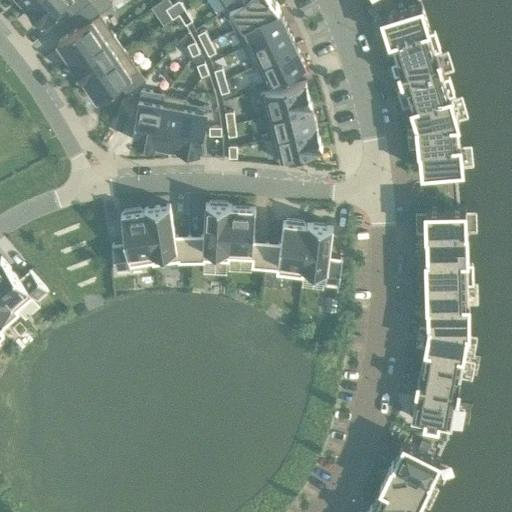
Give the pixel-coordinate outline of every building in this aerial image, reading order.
[(63,4),(73,14),(90,0),(32,0),(26,5),(42,23),(63,4)] [(114,32),(91,0),(90,0),(73,14),(80,26),(57,42),(71,61),(114,32)] [(178,0),(173,3),(179,14),(186,9),(180,0),(178,0)] [(221,0),(226,7),(222,9),(223,10),(237,0),(221,0)] [(279,5),(275,0),(237,0),(223,10),(234,27),(279,5)] [(430,26),(422,1),(382,14),(390,39),(391,38),(391,37),(428,25),(429,26),(430,26)] [(179,14),(173,3),(166,8),(172,18),(179,14)] [(244,46),(287,25),(278,7),(280,6),(279,5),(234,27),(235,28),(244,46)] [(193,19),(186,9),(179,14),(186,24),(193,19)] [(253,65),(296,45),(287,25),(244,46),(253,65)] [(398,61),(399,62),(436,50),(436,49),(435,46),(440,44),(434,27),(429,29),(429,26),(428,25),(391,37),(391,38),(398,61)] [(210,40),(205,30),(197,33),(203,44),(210,40)] [(83,79),(126,50),(114,32),(71,61),(83,79)] [(200,52),(195,40),(188,44),(193,55),(200,52)] [(216,51),(210,40),(203,44),(208,55),(216,51)] [(267,84),(306,65),(296,45),(253,65),(253,66),(258,64),(267,84)] [(406,85),(406,84),(443,72),(443,73),(445,73),(437,48),(436,49),(436,50),(399,62),(398,61),(397,61),(397,63),(392,64),(396,75),(401,73),(404,85),(406,85)] [(126,50),(83,79),(97,99),(120,83),(126,93),(146,79),(126,50)] [(209,73),(205,61),(197,64),(201,76),(209,73)] [(225,79),(222,67),(214,69),(218,81),(225,79)] [(406,85),(412,104),(413,105),(450,94),(450,92),(449,90),(454,89),(449,73),(444,75),(443,73),(443,72),(406,84),(406,85)] [(229,90),(225,79),(218,81),(221,93),(229,90)] [(306,80),(260,92),(266,115),(312,104),(306,80)] [(132,139),(155,143),(165,92),(164,92),(162,102),(139,98),(132,139)] [(155,143),(176,147),(186,96),(165,92),(155,143)] [(417,122),(417,124),(458,120),(458,121),(459,121),(451,92),(450,92),(450,94),(413,105),(412,104),(411,104),(412,106),(417,122)] [(200,152),(208,105),(186,101),(187,97),(186,96),(176,147),(200,152)] [(266,115),(271,136),(317,125),(312,104),(266,115)] [(235,123),(233,111),(225,112),(227,124),(235,123)] [(417,122),(419,148),(420,148),(420,146),(460,142),(460,141),(458,121),(458,120),(417,124),(417,122)] [(236,135),(235,123),(227,124),(228,136),(236,135)] [(317,125),(271,136),(277,159),(323,148),(317,125)] [(209,126),(209,134),(222,134),(222,126),(209,126)] [(420,146),(420,148),(422,171),(464,166),(461,141),(460,141),(460,142),(420,146)] [(229,145),(229,157),(237,157),(237,145),(229,145)] [(190,235),(190,261),(204,261),(204,259),(229,260),(229,257),(228,256),(231,205),(232,205),(232,203),(228,203),(228,201),(210,200),(210,202),(206,202),(204,234),(190,235)] [(146,209),(154,261),(153,261),(153,263),(178,259),(178,261),(190,261),(190,235),(175,235),(170,203),(144,207),(145,209),(146,209)] [(252,266),(265,267),(267,241),(254,240),(256,207),(232,205),(231,205),(228,256),(229,257),(252,258),(252,266)] [(457,207),(425,207),(426,232),(466,231),(466,229),(467,229),(466,206),(465,206),(460,207),(457,207)] [(130,264),(153,261),(154,261),(146,209),(145,209),(141,209),(141,207),(124,209),(124,212),(121,212),(125,241),(112,243),(116,270),(131,268),(130,264)] [(280,242),(267,241),(265,267),(277,268),(277,273),(303,276),(304,268),(303,268),(308,223),(307,223),(304,223),(304,220),(287,218),(286,221),(283,220),(280,242)] [(303,268),(304,268),(326,271),(324,282),(339,284),(343,257),(329,256),(333,225),(307,221),(307,223),(308,223),(303,268)] [(466,231),(426,232),(426,233),(427,233),(428,257),(426,257),(426,258),(467,257),(467,258),(468,258),(468,229),(467,229),(466,229),(466,231)] [(0,292),(15,310),(16,309),(33,295),(37,299),(48,289),(30,268),(20,277),(1,256),(0,256),(0,292)] [(467,257),(426,258),(427,281),(467,280),(467,278),(473,278),(473,260),(467,260),(467,258),(467,257)] [(467,280),(427,281),(427,304),(468,302),(468,301),(468,298),(467,280)] [(0,329),(19,313),(16,309),(15,310),(0,292),(0,338),(4,334),(0,329)] [(468,302),(427,304),(427,305),(428,305),(429,323),(468,330),(467,331),(469,331),(470,301),(468,301),(468,302)] [(429,324),(425,345),(464,352),(467,331),(468,330),(429,323),(429,324)] [(419,370),(419,371),(459,378),(459,377),(459,375),(463,355),(464,352),(425,345),(421,370),(419,370)] [(419,371),(415,393),(455,401),(455,402),(456,402),(461,377),(459,377),(459,378),(419,371)] [(416,395),(412,417),(424,420),(424,421),(426,422),(424,431),(446,438),(449,424),(450,424),(451,423),(454,403),(455,402),(455,401),(415,393),(415,395),(416,395)] [(422,438),(419,446),(427,450),(431,443),(422,438)] [(393,459),(393,460),(429,478),(431,479),(431,477),(440,457),(440,456),(437,455),(427,450),(419,446),(404,439),(394,459),(393,459)] [(393,460),(381,484),(417,502),(417,503),(419,504),(419,502),(431,479),(429,478),(393,460)] [(372,503),(371,504),(386,511),(412,511),(417,503),(417,502),(381,484),(380,485),(382,486),(373,504),(372,503)]
